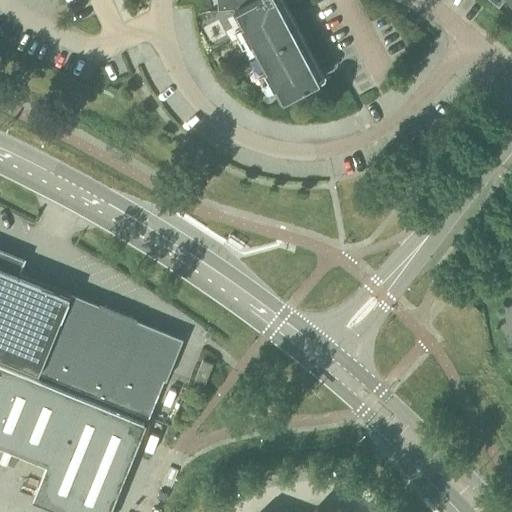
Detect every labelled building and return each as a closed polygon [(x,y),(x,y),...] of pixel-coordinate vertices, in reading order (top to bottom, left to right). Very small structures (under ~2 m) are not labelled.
[(218,0),(218,2),(219,10),(234,8),(236,10),(235,10),(283,101),(322,80),(279,0),(218,0)] [(0,355),(6,358),(37,282),(17,274),(22,261),(0,252),(0,355)] [(37,282),(6,358),(24,365),(150,416),(166,378),(165,378),(180,341),(134,322),(134,321),(133,317),(106,306),(102,308),(102,309),(37,282)] [(205,387),(214,363),(204,359),(194,382),(205,387)] [(0,443),(49,464),(35,498),(68,511),(111,511),(148,422),(0,361),(0,443)]
